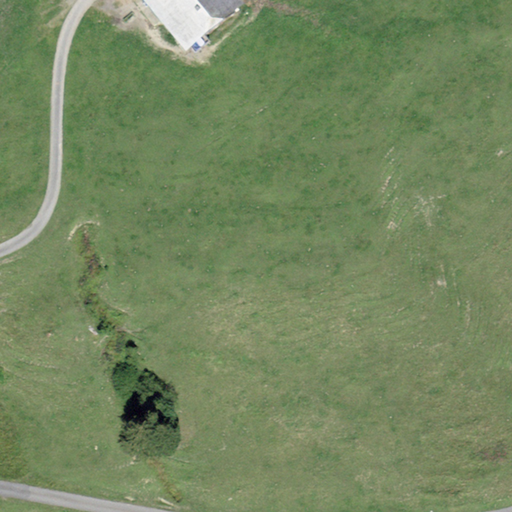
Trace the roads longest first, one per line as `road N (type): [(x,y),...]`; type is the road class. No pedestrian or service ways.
road 1 (track): [(0,250),(43,217),(54,181),(61,50),(88,0)]
road 2 (track): [(0,487),(134,511)]
